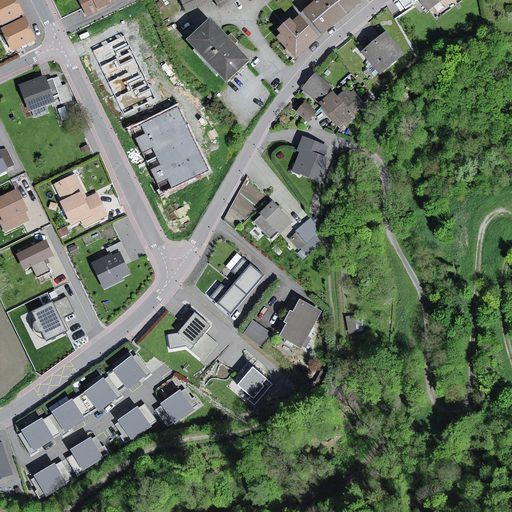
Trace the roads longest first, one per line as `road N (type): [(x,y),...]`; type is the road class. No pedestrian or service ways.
road 1 (track): [(425,305),(435,406),(450,417),(465,411),(473,395),(479,246),(484,226),(503,213)]
road 2 (residential): [(176,271),(280,100),(382,0)]
road 3 (track): [(425,305),(397,408),(361,467),(310,494),(223,511)]
road 4 (residential): [(60,43),(176,271)]
road 5 (unclassified): [(0,420),(104,348),(176,271)]
road 6 (unclassified): [(369,147),(383,164),(395,244),(425,305)]
